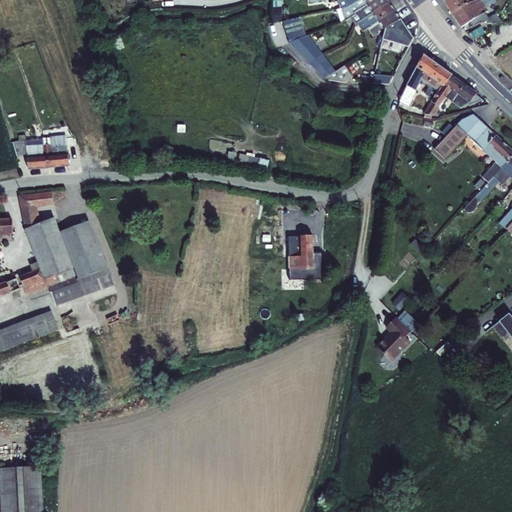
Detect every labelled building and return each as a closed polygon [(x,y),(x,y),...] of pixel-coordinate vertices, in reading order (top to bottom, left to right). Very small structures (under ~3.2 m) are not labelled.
[(369,0),(348,0),(348,4),(343,5),(344,11),(347,11),(355,9),(369,0)] [(358,17),(386,0),(369,0),(355,9),(347,11),(357,25),(358,26),(363,24),(358,17)] [(394,8),(389,0),(386,0),(358,17),(363,24),(365,27),(394,8)] [(477,0),(456,0),(464,13),(478,3),(479,2),(477,0)] [(483,0),(479,2),(478,3),(486,13),(489,9),(490,15),(482,22),(501,19),(487,0),(483,0)] [(464,13),(473,24),(478,20),(480,22),(482,22),(490,15),(489,9),(486,13),(478,3),(464,13)] [(370,36),(399,17),(394,8),(365,27),(370,36)] [(284,20),(291,42),(310,34),(304,14),(284,20)] [(405,26),(399,17),(370,36),(376,45),(393,35),(405,26)] [(403,49),(411,35),(405,26),(393,35),(403,49)] [(308,60),(325,53),(310,34),(291,42),(308,60)] [(405,69),(418,45),(411,35),(403,49),(395,63),(405,69)] [(308,60),(327,79),(329,77),(338,71),(325,53),(308,60)] [(448,75),(428,61),(412,90),(401,112),(412,116),(432,80),(449,91),(450,90),(457,81),(448,75)] [(347,65),(338,71),(329,77),(331,80),(349,81),(353,74),(347,65)] [(457,94),(452,103),(458,107),(460,104),(463,99),(470,89),(457,81),(450,90),(457,94)] [(483,98),(470,89),(463,99),(460,104),(470,111),(473,109),(475,111),(488,104),(482,99),(483,98)] [(439,121),(449,106),(452,103),(457,94),(450,90),(449,91),(433,117),(439,121)] [(487,182),(511,154),(511,144),(475,110),(462,116),(433,148),(445,159),(462,141),(490,166),(481,176),(487,182)] [(9,139),(14,152),(26,150),(27,166),(67,163),(65,133),(49,134),(50,141),(25,143),(23,136),(9,139)] [(266,171),(269,159),(239,152),(237,164),(266,171)] [(511,154),(487,182),(475,195),(481,200),(499,181),(501,183),(505,180),(505,178),(506,178),(507,177),(510,177),(511,178),(511,154)] [(511,186),(509,190),(511,193),(511,206),(498,222),(505,229),(505,228),(511,220),(511,186)] [(23,212),(36,209),(54,205),(52,191),(20,196),(23,212)] [(40,223),(36,209),(23,212),(28,228),(40,223)] [(62,230),(58,217),(40,223),(28,228),(38,258),(30,261),(33,270),(0,281),(0,231),(14,230),(13,216),(0,216),(0,293),(22,285),(26,294),(48,287),(76,279),(73,262),(62,230)] [(92,220),(62,230),(73,262),(76,279),(108,268),(92,220)] [(318,239),(305,238),(305,251),(297,251),(297,260),(294,260),(294,275),(318,274),(318,239)] [(76,279),(48,287),(56,306),(114,285),(108,268),(76,279)] [(402,292),(391,303),(399,310),(409,299),(402,292)] [(511,308),(510,306),(503,312),(511,325),(511,308)] [(54,312),(0,329),(0,348),(59,330),(54,312)] [(388,331),(375,345),(390,361),(409,341),(403,334),(408,329),(395,316),(384,326),(388,331)] [(0,465),(0,489),(1,511),(43,511),(41,464),(0,465)]
